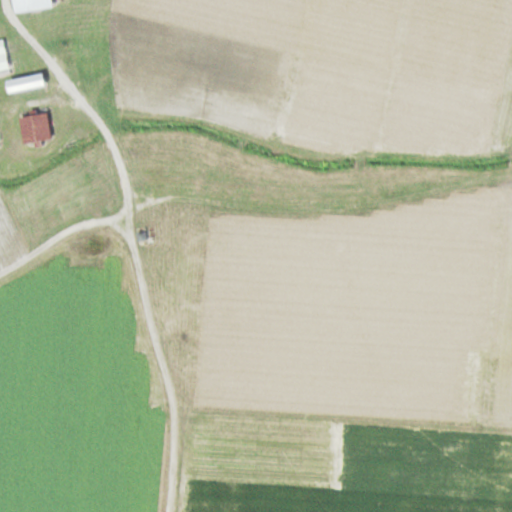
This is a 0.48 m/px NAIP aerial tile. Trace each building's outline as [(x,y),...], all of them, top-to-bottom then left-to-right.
[(14,0),(15,10),(52,7),(51,0),(14,0)] [(98,35),(78,35),(78,64),(98,64),(98,35)] [(45,84),(42,71),(6,80),(9,92),(45,84)] [(46,111),(18,116),(23,144),(51,138),(46,111)] [(164,193),(156,159),(131,164),(140,199),(164,193)] [(80,218),(71,185),(32,196),(42,228),(80,218)] [(155,284),(179,283),(178,262),(154,263),(155,284)] [(162,343),(182,342),(182,328),(162,329),(162,343)]
